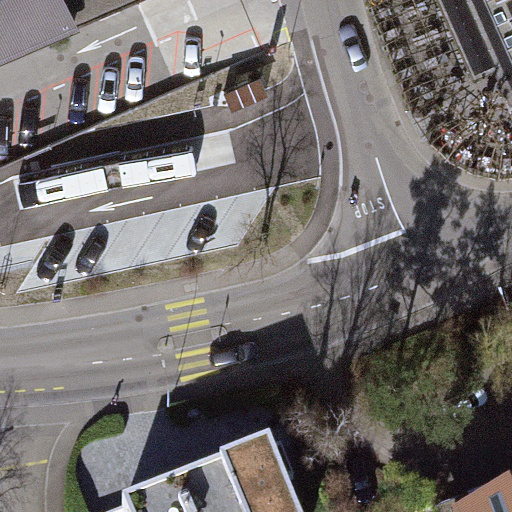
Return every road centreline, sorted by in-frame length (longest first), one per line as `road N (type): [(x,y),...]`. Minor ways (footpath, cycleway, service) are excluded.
road 1 (tertiary): [(422,270),(193,340),(0,366)]
road 2 (residential): [(422,270),(367,127),(331,0)]
